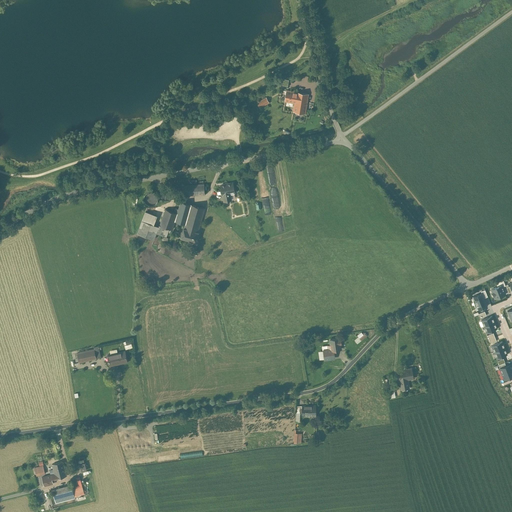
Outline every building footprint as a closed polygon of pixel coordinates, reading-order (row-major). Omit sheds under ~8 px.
[(308,94),(287,90),(285,100),(295,102),(294,111),(305,113),(308,94)] [(258,102),(260,107),(269,102),(266,97),(258,102)] [(233,183),(221,185),(222,195),(223,194),(223,196),(230,194),(230,193),(235,192),(233,183)] [(204,184),(180,186),(181,195),(205,194),(204,184)] [(144,200),(145,202),(147,204),(149,205),(152,206),(154,205),(156,203),(158,201),(158,198),(157,196),(156,193),(153,192),(151,192),(148,192),(146,194),(144,197),(144,200)] [(184,228),(198,232),(204,208),(181,201),(177,213),(165,209),(158,231),(167,234),(169,228),(172,229),(175,221),(185,224),(184,228)] [(157,216),(145,211),(137,233),(149,237),(153,225),(157,216)] [(159,227),(153,225),(149,237),(154,239),(159,227)] [(184,228),(181,237),(196,241),(199,232),(198,232),(184,228)] [(491,289),(495,298),(506,294),(502,284),(491,289)] [(473,296),(478,309),(482,307),(482,309),(487,307),(482,293),(473,296)] [(481,319),(484,326),(494,322),(492,315),(481,319)] [(497,328),(494,322),(484,326),(486,332),(497,328)] [(359,336),(355,339),(357,342),(366,336),(362,331),(358,335),(359,336)] [(339,338),(330,339),(331,345),(328,346),(328,350),(331,350),(333,350),(341,349),(340,343),(341,342),(340,340),(339,339),(339,338)] [(502,341),(491,345),(494,352),(505,347),(502,341)] [(505,347),(494,352),(496,358),(507,354),(505,347)] [(94,349),(77,353),(79,362),(96,358),(94,349)] [(334,358),(333,350),(331,350),(328,350),(324,350),(325,359),(334,358)] [(125,351),(108,355),(109,360),(109,361),(110,365),(117,364),(116,364),(121,362),(121,363),(127,362),(125,351)] [(511,364),(511,363),(499,368),(501,374),(511,369),(511,364)] [(412,367),(397,370),(399,381),(406,379),(414,378),(412,367)] [(511,369),(501,374),(504,380),(511,376),(511,369)] [(315,405),(302,406),(302,415),(311,414),(311,419),(316,419),(315,405)] [(63,461),(52,464),(54,469),(55,474),(56,478),(67,476),(63,461)] [(78,464),(80,472),(88,470),(86,462),(78,464)] [(43,466),(34,468),(36,476),(45,474),(43,466)] [(53,479),(56,478),(55,474),(51,475),(42,477),(44,486),(53,483),(53,479)] [(77,483),(71,485),(73,493),(74,494),(79,493),(77,483)] [(71,485),(52,490),(54,498),(57,497),(73,493),(71,485)] [(73,493),(57,497),(58,502),(75,498),(74,494),(73,493)]
